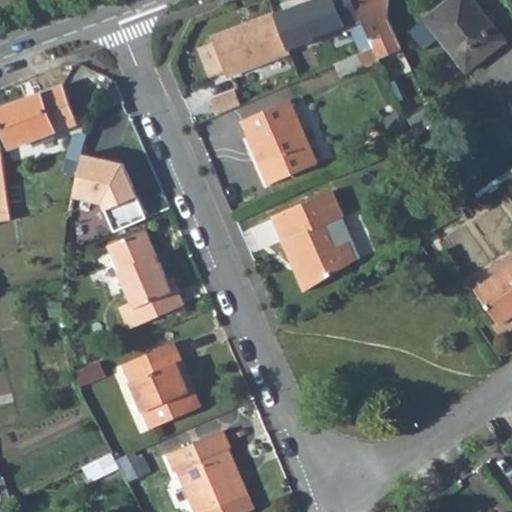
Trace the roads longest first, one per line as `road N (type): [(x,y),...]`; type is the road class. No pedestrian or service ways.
road 1 (residential): [(113,2),(317,477)]
road 2 (residential): [(317,477),(406,455),(511,382)]
road 3 (tertiary): [(113,2),(0,43)]
